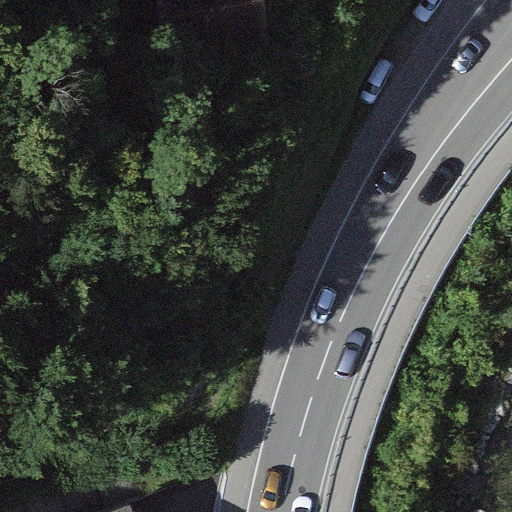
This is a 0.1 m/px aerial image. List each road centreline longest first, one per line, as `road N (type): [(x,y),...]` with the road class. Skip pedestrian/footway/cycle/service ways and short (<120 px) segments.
road 1 (primary): [(511,53),(428,162),(347,312),(315,393),(284,511)]
road 2 (unknown): [(259,74),(287,319)]
